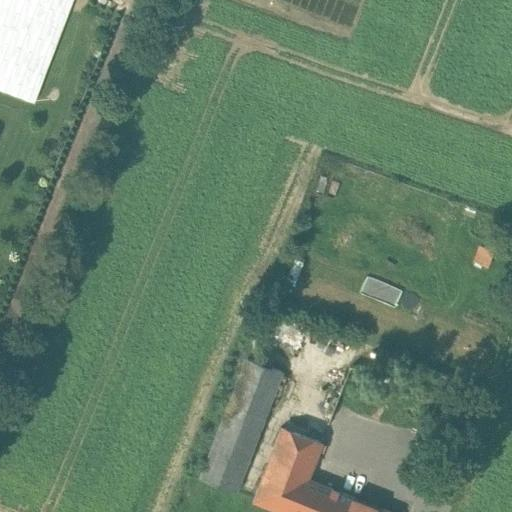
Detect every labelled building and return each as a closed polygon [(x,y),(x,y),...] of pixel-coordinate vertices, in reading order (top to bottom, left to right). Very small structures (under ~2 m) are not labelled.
[(0,0),(0,86),(40,98),(68,0),(0,0)] [(480,244),(474,259),(489,264),(494,250),(480,244)] [(396,305),(403,287),(367,274),(360,292),(396,305)] [(447,372),(380,346),(369,374),(437,401),(447,372)] [(247,355),(201,476),(236,489),(282,369),(247,355)] [(437,401),(369,374),(359,398),(387,409),(428,425),(437,401)] [(359,398),(340,391),(329,418),(376,436),(387,409),(359,398)] [(428,425),(387,409),(376,436),(417,453),(428,425)] [(356,511),(362,498),(307,476),(322,439),(284,425),(257,497),(295,511),(356,511)] [(394,510),(362,498),(356,511),(395,511),(394,511),(394,510)]
